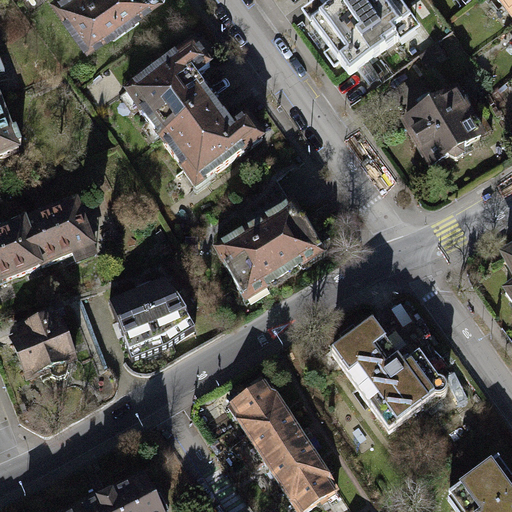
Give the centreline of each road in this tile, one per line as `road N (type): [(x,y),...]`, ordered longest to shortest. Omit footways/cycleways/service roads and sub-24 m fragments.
road 1 (residential): [(226,0),(408,250)]
road 2 (secondary): [(156,395),(348,277),(408,250)]
road 3 (residential): [(408,250),(511,394)]
road 4 (secondary): [(15,474),(156,395)]
road 5 (residential): [(156,395),(234,511)]
